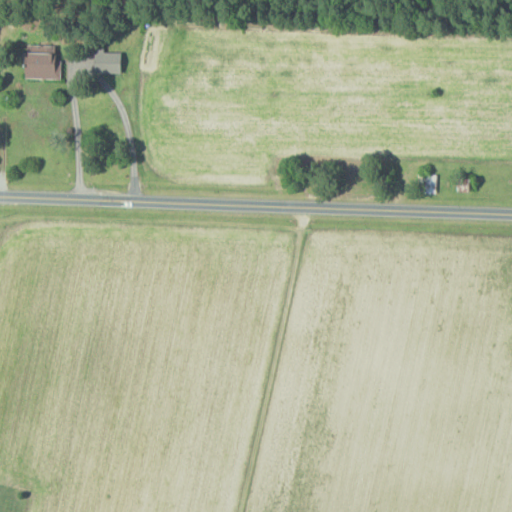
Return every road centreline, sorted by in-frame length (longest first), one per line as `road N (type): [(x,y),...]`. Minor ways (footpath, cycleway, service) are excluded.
road 1 (residential): [(0,200),(511,217)]
road 2 (residential): [(305,211),(236,511)]
